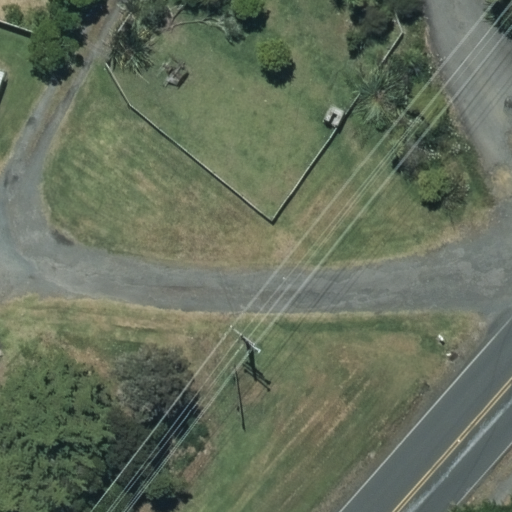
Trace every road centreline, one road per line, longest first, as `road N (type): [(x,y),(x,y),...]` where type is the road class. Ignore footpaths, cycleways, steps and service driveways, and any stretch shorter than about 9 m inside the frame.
road 1 (unknown): [(0,224),(294,248),(511,210)]
road 2 (tertiary): [(511,382),(396,511)]
